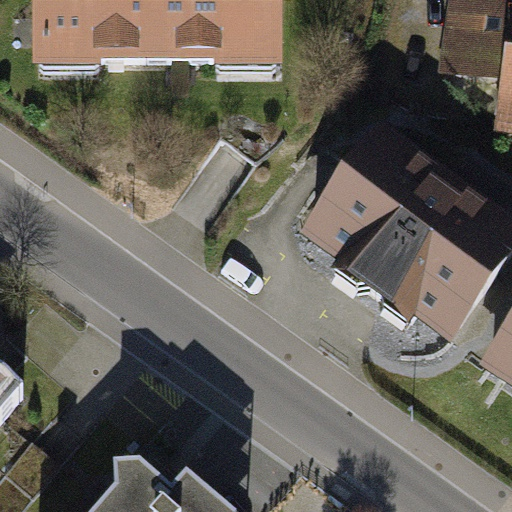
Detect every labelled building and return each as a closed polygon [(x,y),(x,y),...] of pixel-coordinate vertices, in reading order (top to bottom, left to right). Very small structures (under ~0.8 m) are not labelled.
[(281,0),(29,0),(30,73),(99,72),(99,67),(211,67),(211,73),(282,72),(281,0)] [(511,0),(448,0),(437,75),(499,84),(491,136),(511,138),(511,0)] [(511,263),(511,216),(382,124),(300,240),(335,265),(330,273),(409,328),(414,321),(452,348),(511,263)] [(511,324),(480,370),(511,392),(511,324)] [(0,414),(21,390),(0,372),(0,414)] [(137,466),(110,468),(112,492),(94,511),(223,511),(184,477),(169,494),(137,466)]
